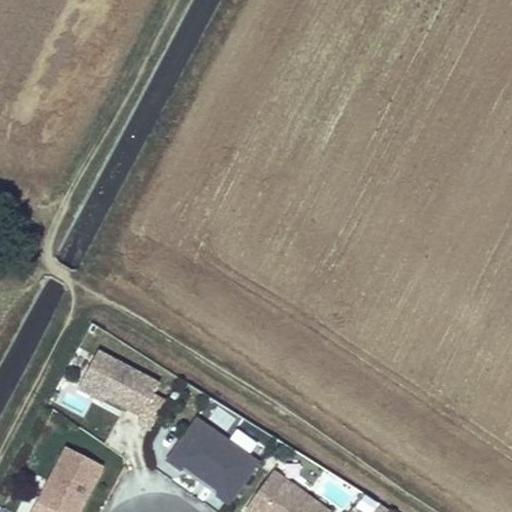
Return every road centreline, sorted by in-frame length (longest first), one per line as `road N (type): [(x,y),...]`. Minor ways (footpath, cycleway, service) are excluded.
road 1 (track): [(448,511),(240,372),(87,292),(42,249)]
road 2 (track): [(0,455),(87,292)]
